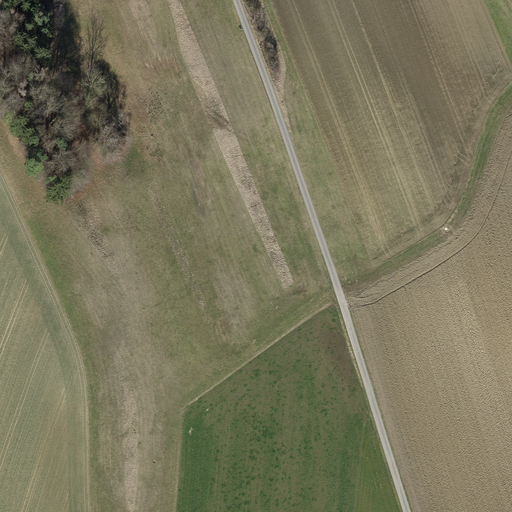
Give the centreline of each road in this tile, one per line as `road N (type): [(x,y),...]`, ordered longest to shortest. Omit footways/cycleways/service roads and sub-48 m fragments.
road 1 (unclassified): [(239,0),(406,511)]
road 2 (track): [(511,89),(487,124),(469,196),(412,245),(338,288)]
